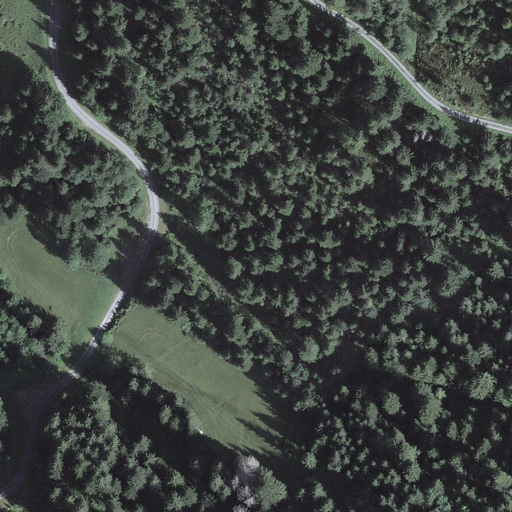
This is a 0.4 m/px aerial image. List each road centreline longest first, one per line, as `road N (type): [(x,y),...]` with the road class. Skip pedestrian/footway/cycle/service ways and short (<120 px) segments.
road 1 (track): [(0,494),(14,485),(50,399),(127,285),(154,217),(154,195),(135,157),(76,108),(61,83),(54,0)]
road 2 (track): [(313,0),(360,29),(444,109),(511,131)]
